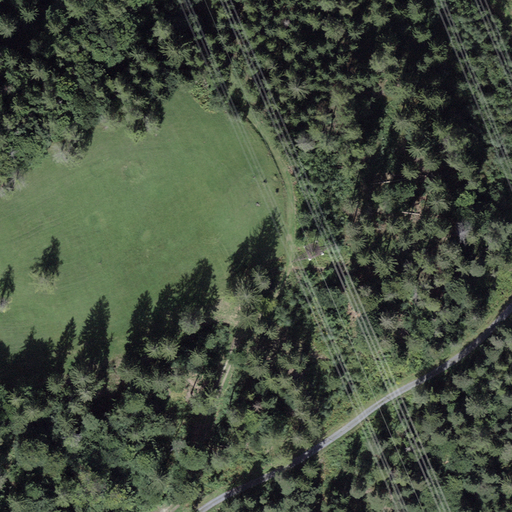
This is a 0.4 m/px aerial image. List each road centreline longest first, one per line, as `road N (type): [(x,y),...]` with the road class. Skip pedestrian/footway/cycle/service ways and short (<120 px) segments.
road 1 (track): [(174,511),(233,354),(286,272),(291,216),(279,156),(235,95),(206,0)]
road 2 (track): [(202,511),(437,371),(511,307)]
